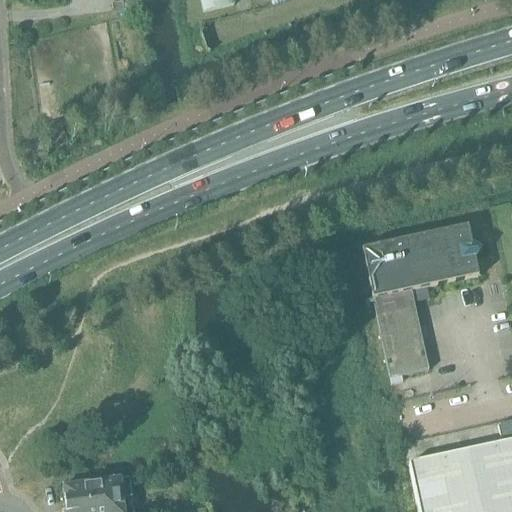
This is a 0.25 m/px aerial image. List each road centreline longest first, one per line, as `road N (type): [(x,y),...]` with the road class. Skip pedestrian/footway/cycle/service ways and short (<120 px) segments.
road 1 (primary): [(166,165),(269,86),(511,6)]
road 2 (primary): [(511,56),(421,76),(166,165)]
road 3 (primary): [(201,193),(405,118),(511,91)]
road 4 (primary): [(511,138),(201,193)]
road 5 (primary): [(48,261),(201,193)]
road 6 (primary): [(166,165),(28,235)]
road 7 (unknown): [(488,410),(454,280)]
